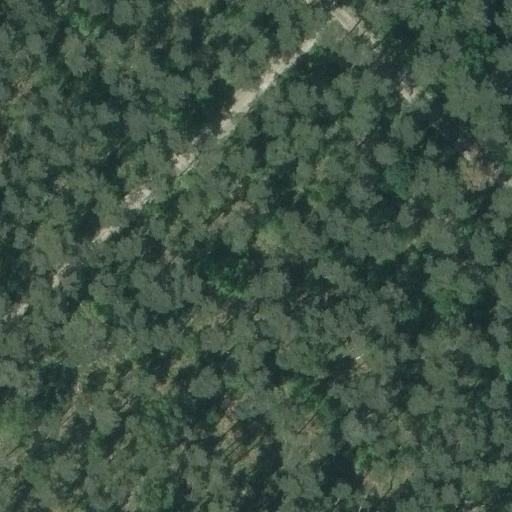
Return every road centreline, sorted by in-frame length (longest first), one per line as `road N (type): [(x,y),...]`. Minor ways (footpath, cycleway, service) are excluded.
road 1 (track): [(345,23),(0,331)]
road 2 (track): [(511,191),(345,23)]
road 3 (unknown): [(361,0),(511,152)]
